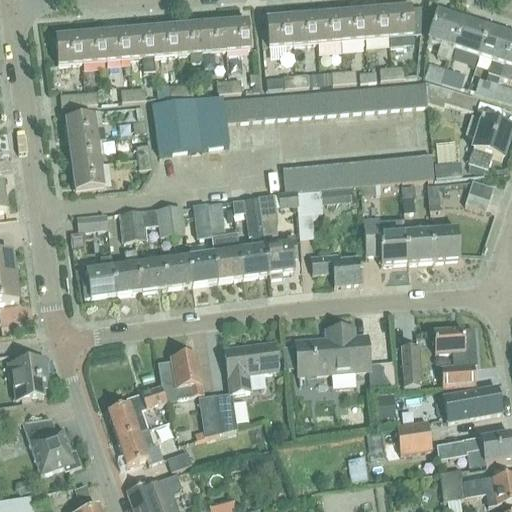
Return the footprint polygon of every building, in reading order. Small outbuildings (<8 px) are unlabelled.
[(420,40),(420,32),(422,13),(410,13),(394,14),(397,53),(412,51),(412,41),(420,40)] [(368,16),(370,44),(388,43),(389,53),(397,53),(394,14),(368,16)] [(345,47),(370,44),(368,16),(343,19),(345,47)] [(453,54),(462,26),(436,17),(427,45),(439,49),(435,62),(448,67),(453,54)] [(345,47),(343,19),(317,21),(320,49),(345,47)] [(320,49),(317,21),(292,23),(294,51),(320,49)] [(265,25),(267,45),(268,53),(294,51),(292,23),(265,25)] [(453,54),(478,62),(487,34),(462,26),(453,54)] [(223,29),(225,56),(250,54),(248,27),(223,29)] [(199,31),(201,58),(225,56),(223,29),(199,31)] [(177,60),(189,59),(190,67),(202,66),(201,58),(199,31),(175,33),(177,60)] [(153,62),(177,60),(175,33),(151,35),(153,62)] [(511,42),(487,34),(478,62),(491,66),(487,78),(499,82),(503,70),(511,42)] [(127,37),(130,65),(142,63),(143,78),(154,77),(153,62),(151,35),(127,37)] [(130,65),(127,37),(103,39),(106,67),(130,65)] [(106,67),(103,39),(79,41),(82,69),(106,67)] [(57,71),(77,69),(82,69),(79,41),(55,43),(57,71)] [(503,70),(499,82),(511,86),(511,82),(511,41),(511,42),(503,70)] [(424,84),(442,89),(446,74),(428,69),(424,84)] [(402,73),(391,74),(391,85),(403,84),(404,84),(403,73),(402,73)] [(391,74),(378,75),(379,86),(391,85),(391,74)] [(464,79),(446,74),(442,89),(459,94),(464,79)] [(348,77),(343,78),(343,89),(348,88),(356,88),(355,77),(348,77)] [(359,78),(360,88),(376,86),(375,77),(359,78)] [(343,78),(330,79),(331,90),(343,89),(343,78)] [(295,81),(296,93),(320,90),(319,79),(295,81)] [(259,96),(258,80),(249,81),(250,88),(254,88),(254,92),(252,92),(252,97),(259,96)] [(282,82),(283,94),(296,93),(295,81),(282,82)] [(474,98),(492,103),(497,89),(485,86),(478,84),(474,98)] [(228,88),(229,98),(240,97),(239,87),(228,88)] [(228,88),(215,89),(216,99),(229,98),(228,88)] [(192,89),(180,90),(181,102),(193,101),(192,89)] [(427,112),(426,108),(424,89),(412,90),(413,113),(427,112)] [(447,95),(424,89),(426,108),(441,113),(443,108),(472,118),(476,105),(447,95)] [(511,94),(497,89),(492,103),(499,105),(511,109),(511,94)] [(170,103),(181,102),(180,90),(168,91),(170,103)] [(401,114),(413,113),(412,90),(399,91),(401,114)] [(168,91),(156,92),(157,104),(158,104),(170,103),(168,91)] [(388,115),(401,114),(399,91),(386,92),(388,115)] [(386,92),(374,93),(376,116),(388,115),(386,92)] [(376,116),(374,93),(361,94),(363,118),(376,116)] [(143,94),(132,95),(133,106),(144,106),(143,94)] [(363,118),(361,94),(349,95),(351,119),(363,118)] [(133,106),(132,95),(119,96),(120,108),(133,106)] [(336,96),(338,120),(351,119),(349,95),(336,96)] [(338,120),(336,96),(324,97),(326,121),(338,120)] [(326,121),(324,97),(309,99),(311,122),(326,121)] [(60,113),(85,110),(84,98),(59,101),(60,113)] [(95,98),(84,98),(85,110),(96,110),(95,98)] [(311,122),(309,99),(297,100),(299,123),(311,122)] [(285,101),(287,124),(299,123),(297,100),(285,101)] [(274,125),(287,124),(285,101),(272,102),(274,125)] [(260,103),(262,126),(274,125),(272,102),(260,103)] [(250,127),(262,126),(260,103),(248,104),(250,127)] [(236,105),(238,128),(250,127),(248,104),(236,105)] [(225,129),(238,128),(236,105),(223,106),(225,129)] [(155,141),(158,161),(199,155),(194,110),(193,106),(151,112),(155,141)] [(222,111),(221,107),(194,110),(199,155),(228,151),(222,111)] [(502,164),(511,134),(471,121),(465,141),(475,144),(467,169),(487,175),(491,161),(502,164)] [(65,126),(68,150),(96,146),(104,144),(103,133),(94,134),(93,122),(65,126)] [(145,138),(143,126),(131,128),(133,140),(145,138)] [(68,150),(71,173),(99,169),(96,146),(68,150)] [(137,164),(149,163),(147,151),(135,153),(137,164)] [(466,160),(439,160),(439,177),(466,176),(466,160)] [(431,161),(418,162),(420,186),(433,185),(431,161)] [(420,186),(418,162),(405,163),(407,187),(420,186)] [(150,175),(149,163),(137,164),(138,176),(150,175)] [(405,163),(393,164),(395,188),(407,187),(405,163)] [(393,164),(381,165),(383,190),(395,188),(393,164)] [(381,165),(368,167),(370,191),(383,190),(381,165)] [(368,167),(356,168),(358,192),(370,191),(368,167)] [(356,168),(344,169),(346,193),(358,192),(356,168)] [(103,194),(99,169),(71,173),(75,198),(103,194)] [(344,169),(331,170),(333,194),(346,193),(344,169)] [(331,170),(319,171),(321,196),(333,194),(331,170)] [(309,197),(321,196),(319,171),(307,172),(309,197)] [(307,172),(294,174),(296,198),(309,197),(307,172)] [(296,198),(294,174),(282,175),(284,199),(296,198)] [(468,200),(488,206),(492,193),(472,187),(468,200)] [(439,216),(437,190),(425,190),(427,217),(439,216)] [(400,192),(402,206),(403,219),(414,218),(413,204),(415,204),(413,191),(400,192)] [(297,221),(321,218),(321,210),(351,207),(349,194),(295,199),(296,213),(297,221)] [(296,213),(295,199),(277,201),(280,215),(296,213)] [(464,211),(466,211),(485,217),(488,206),(468,200),(464,211)] [(274,202),(257,204),(260,224),(267,281),(269,281),(270,285),(281,283),(281,279),(293,277),(291,264),(296,263),(293,242),(277,244),(275,234),(277,229),(274,202)] [(252,254),(238,256),(242,284),(267,281),(263,252),(260,224),(257,204),(243,206),(244,219),(247,243),(251,243),(252,254)] [(217,288),(242,284),(238,256),(236,239),(225,240),(223,229),(222,217),(221,209),(207,211),(210,242),(213,259),(217,288)] [(197,244),(210,242),(207,211),(193,213),(195,232),(197,244)] [(156,216),(158,231),(159,243),(184,240),(181,213),(156,216)] [(144,233),(158,231),(156,216),(143,217),(131,218),(134,246),(146,244),(144,233)] [(134,246),(131,218),(119,219),(122,247),(134,246)] [(107,235),(105,221),(76,224),(77,238),(107,235)] [(404,239),(405,239),(404,226),(378,228),(378,223),(362,224),(365,260),(379,259),(380,271),(407,269),(404,239)] [(430,237),(432,267),(459,265),(457,235),(430,237)] [(404,239),(407,269),(432,267),(430,237),(405,239),(404,239)] [(141,298),(137,270),(135,256),(124,257),(126,271),(112,273),(116,302),(141,298)] [(12,259),(0,260),(0,284),(15,282),(12,259)] [(213,259),(188,263),(192,291),(217,288),(213,259)] [(362,290),(360,270),(360,263),(339,265),(338,261),(310,264),(312,280),(332,278),(333,293),(362,290)] [(116,302),(112,273),(109,274),(107,262),(96,264),(96,269),(85,270),(87,286),(81,287),(84,304),(90,303),(90,305),(116,302)] [(166,295),(192,291),(188,263),(162,266),(166,295)] [(162,266),(137,270),(141,298),(166,295),(162,266)] [(15,282),(0,284),(0,308),(18,306),(15,282)] [(474,372),(476,371),(472,334),(433,337),(434,359),(451,358),(451,372),(438,373),(440,393),(455,392),(475,391),(474,372)] [(295,348),(297,368),(298,381),(368,376),(365,343),(353,344),(352,335),(326,337),(326,346),(295,348)] [(236,435),(231,400),(249,397),(247,381),(277,377),(276,370),(273,350),(224,357),(229,399),(214,402),(220,439),(236,435)] [(403,393),(419,392),(417,351),(401,352),(403,393)] [(159,378),(161,393),(165,407),(175,405),(192,402),(202,400),(199,380),(196,360),(170,365),(171,368),(157,370),(159,378)] [(41,386),(46,386),(44,365),(7,370),(7,371),(11,371),(15,406),(43,402),(41,386)] [(107,417),(116,445),(147,435),(141,417),(166,409),(165,407),(161,393),(126,405),(127,410),(107,417)] [(497,393),(477,397),(442,403),(446,428),(502,419),(497,393)] [(392,401),(374,402),(375,426),(394,425),(392,401)] [(205,443),(220,439),(214,402),(199,405),(205,443)] [(0,429),(21,427),(24,427),(22,412),(0,414),(0,429)] [(170,423),(159,428),(165,440),(176,435),(170,423)] [(65,471),(67,476),(81,471),(76,459),(72,460),(63,433),(55,436),(51,425),(24,427),(21,427),(39,480),(65,471)] [(395,432),(397,446),(429,442),(427,428),(395,432)] [(153,452),(147,435),(116,445),(126,473),(146,466),(148,471),(163,466),(157,451),(153,452)] [(447,449),(450,464),(466,461),(466,459),(481,456),(483,467),(511,462),(511,451),(510,438),(462,447),(447,449)] [(429,442),(397,446),(400,460),(431,456),(429,442)] [(170,477),(191,470),(187,458),(166,465),(170,477)] [(270,460),(251,465),(255,480),(274,475),(270,460)] [(366,485),(363,462),(347,465),(350,487),(366,485)] [(511,479),(491,483),(461,488),(459,476),(439,480),(443,507),(484,501),(486,511),(490,511),(495,511),(511,507),(511,479)] [(176,481),(157,488),(157,486),(144,490),(125,496),(130,511),(176,511),(172,501),(178,499),(181,494),(176,481)] [(49,511),(46,499),(30,504),(32,511),(49,511)] [(212,511),(221,511),(240,509),(238,499),(212,503),(212,511)] [(31,511),(30,502),(0,506),(0,511),(31,511)]
